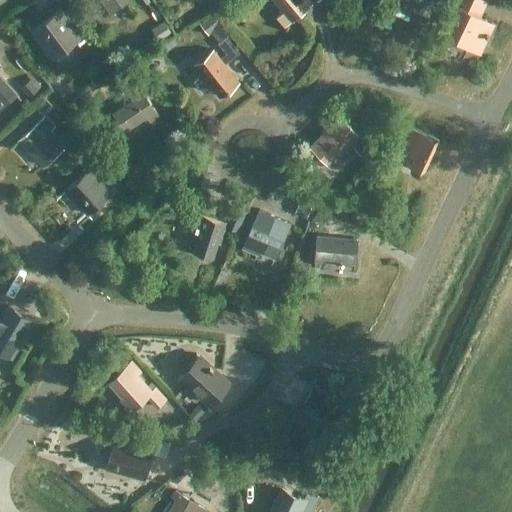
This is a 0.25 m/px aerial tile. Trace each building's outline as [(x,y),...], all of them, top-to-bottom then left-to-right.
[(102,0),(110,11),(125,0),(102,0)] [(276,0),(282,7),(279,8),(281,11),(276,16),(283,25),(289,20),(311,2),(308,0),(276,0)] [(394,2),(393,4),(394,5),(395,3),(409,9),(407,13),(406,15),(407,15),(408,14),(409,12),(424,19),(428,11),(434,14),(438,6),(440,0),(395,0),(394,2)] [(456,13),(447,32),(448,33),(468,42),(466,46),(480,53),(480,52),(478,51),(485,35),(486,36),(488,32),(487,31),(491,22),(494,23),(493,25),(494,23),(490,21),(490,22),(478,17),(469,13),(475,0),(463,0),(460,7),(459,6),(456,13)] [(62,5),(30,28),(29,29),(50,58),(76,39),(80,46),(86,41),(88,45),(97,38),(73,5),(66,11),(62,5)] [(236,48),(226,36),(229,34),(221,23),(213,12),(200,22),(208,33),(211,31),(219,42),(218,42),(226,52),(228,55),(236,48)] [(172,33),(164,20),(151,28),(160,41),(172,33)] [(287,40),(277,37),(274,47),(284,50),(287,40)] [(220,96),(239,81),(214,49),(194,64),(201,73),(193,79),(201,90),(210,84),(220,96)] [(124,71),(134,86),(147,77),(137,62),(124,71)] [(0,108),(18,92),(0,72),(0,65),(1,65),(0,63),(0,108)] [(41,84),(32,75),(20,86),(29,96),(41,84)] [(149,119),(158,113),(143,91),(112,111),(124,129),(146,115),(149,119)] [(53,105),(45,96),(34,105),(42,114),(53,105)] [(42,165),(64,145),(49,129),(54,125),(44,115),(18,138),(42,165)] [(350,156),(351,155),(344,148),(357,134),(339,116),(311,144),(315,148),(329,162),(339,152),(340,152),(343,149),(350,156)] [(436,140),(410,128),(398,157),(423,169),(436,140)] [(374,152),(361,139),(353,147),(366,160),(374,152)] [(116,161),(110,167),(119,177),(125,171),(116,161)] [(89,166),(65,189),(86,212),(111,189),(89,166)] [(306,217),(312,202),(300,197),(293,212),(306,217)] [(245,210),(233,205),(226,225),(238,230),(245,210)] [(253,220),(242,246),(258,253),(260,249),(275,256),(285,234),(290,221),(274,214),(259,207),(253,220)] [(226,221),(199,212),(187,248),(212,256),(218,238),(220,239),(226,221)] [(315,265),(353,268),(354,268),(356,237),(339,236),(316,234),(314,265),(315,265)] [(279,309),(282,300),(274,298),(271,307),(279,309)] [(0,353),(8,359),(31,319),(7,304),(0,316),(0,315),(0,353)] [(211,402),(229,383),(212,367),(213,366),(209,363),(208,364),(196,352),(195,353),(196,354),(179,373),(211,402)] [(151,390),(137,374),(142,370),(132,359),(109,380),(122,395),(120,397),(130,409),(146,395),(156,406),(166,398),(155,386),(151,390)] [(331,422),(317,416),(324,401),(307,393),(303,403),(307,405),(305,410),(295,406),(287,425),(292,428),(286,441),(313,454),(322,434),(325,435),(331,422)] [(204,410),(197,403),(187,413),(195,420),(204,410)] [(144,477),(152,450),(142,447),(145,435),(129,431),(126,443),(113,439),(106,467),(144,477)] [(308,511),(317,494),(306,489),(303,497),(281,487),(269,511),(308,511)] [(203,511),(206,507),(175,489),(171,496),(177,499),(169,511),(203,511)]
